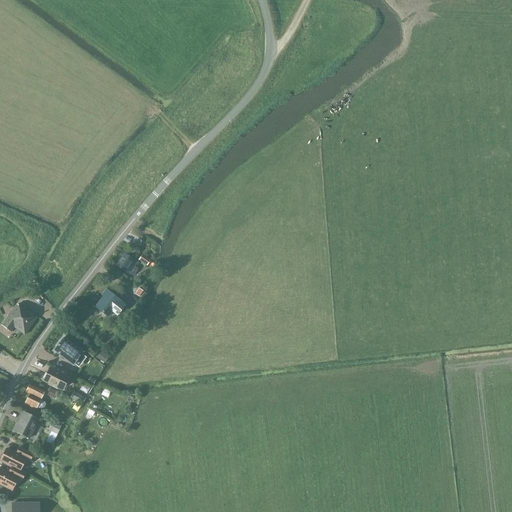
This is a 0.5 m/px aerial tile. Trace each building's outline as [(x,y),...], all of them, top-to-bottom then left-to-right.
[(124,253),(116,266),(128,275),(129,274),(132,276),(134,276),(138,270),(137,269),(134,266),(137,262),(124,253)] [(142,255),(138,260),(147,266),(151,260),(142,255)] [(103,297),(95,307),(108,317),(112,312),(117,316),(125,306),(120,302),(120,301),(108,292),(103,297)] [(38,317),(24,308),(23,309),(17,305),(2,326),(10,332),(14,327),(24,335),(38,317)] [(53,351),(73,366),(83,353),(63,338),(53,351)] [(98,351),(94,357),(105,363),(109,357),(98,351)] [(43,381),(60,390),(67,376),(50,368),(43,381)] [(90,378),(87,383),(92,386),(95,381),(90,378)] [(29,393),(25,402),(36,407),(40,409),(42,409),(44,408),(45,405),(45,403),(44,402),(40,400),(45,391),(30,384),(26,391),(29,393)] [(53,390),(49,397),(54,400),(58,393),(53,390)] [(74,392),(70,398),(82,405),(85,399),(74,392)] [(14,431),(29,438),(39,419),(24,412),(14,431)] [(52,422),(47,431),(50,432),(56,435),(61,426),(52,422)] [(1,461),(12,466),(26,473),(32,460),(29,459),(32,453),(20,447),(17,453),(7,448),(1,461)] [(0,482),(12,489),(14,485),(19,487),(26,473),(12,466),(9,472),(0,467),(0,482)] [(12,511),(39,511),(39,503),(12,503),(12,511)]
